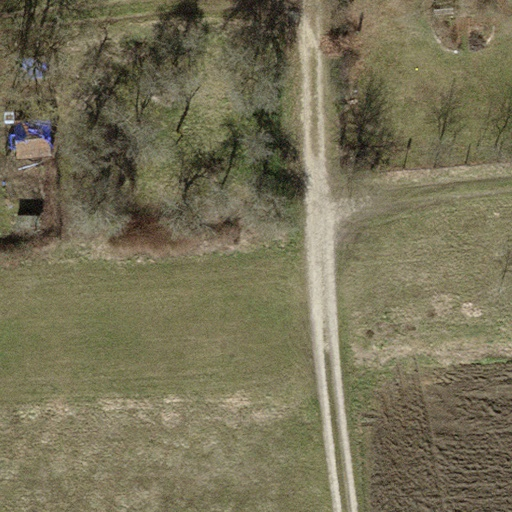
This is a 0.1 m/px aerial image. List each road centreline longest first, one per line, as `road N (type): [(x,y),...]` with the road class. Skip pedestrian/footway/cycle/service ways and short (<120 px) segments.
road 1 (track): [(345,511),(321,362),(308,0)]
road 2 (track): [(308,33),(238,9),(0,30)]
road 3 (track): [(317,224),(354,202),(511,190)]
